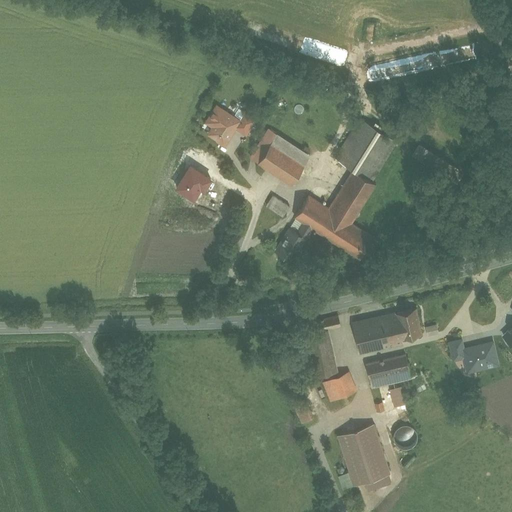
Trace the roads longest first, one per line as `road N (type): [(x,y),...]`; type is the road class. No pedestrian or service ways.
road 1 (tertiary): [(79,328),(293,315),(511,259)]
road 2 (unclassified): [(79,328),(200,511)]
